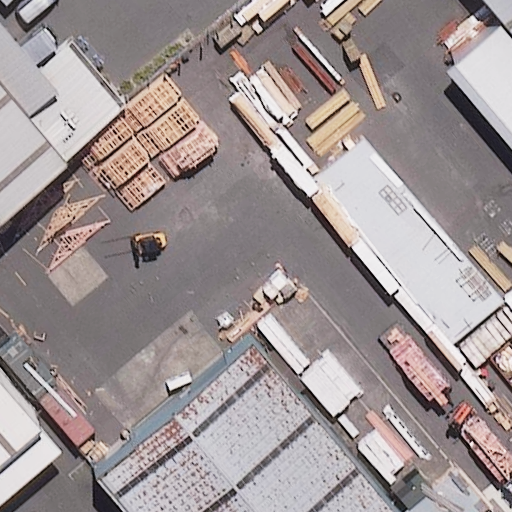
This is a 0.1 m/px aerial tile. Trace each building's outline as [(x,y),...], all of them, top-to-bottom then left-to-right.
[(511,0),(486,0),(511,31),(511,0)] [(511,40),(494,19),(440,64),(511,149),(511,40)] [(0,187),(74,125),(0,38),(0,187)] [(468,354),(453,336),(503,294),(363,128),(300,181),(414,317),(407,323),(457,382),(470,371),(461,360),(468,354)] [(123,511),(384,511),(244,345),(91,474),(123,511)] [(0,511),(0,504),(61,452),(0,380),(0,511)]
